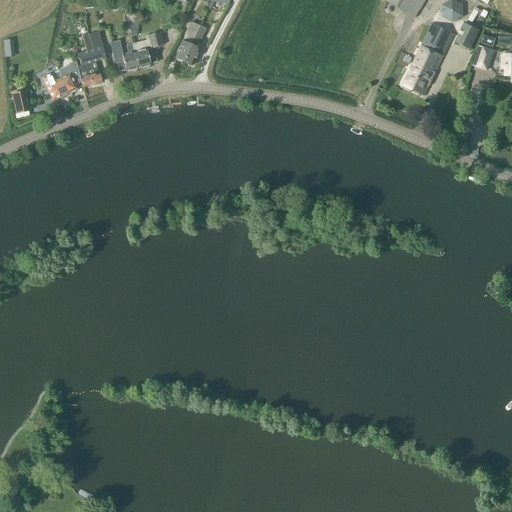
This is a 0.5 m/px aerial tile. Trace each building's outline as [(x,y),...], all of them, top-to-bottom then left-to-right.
[(384,0),(414,18),(425,0),(384,0)] [(183,62),(198,25),(190,22),(186,32),(188,32),(184,42),(182,41),(175,58),(176,59),(176,61),(181,63),(183,62)] [(464,23),(455,42),(470,50),(479,30),(464,23)] [(432,24),(403,85),(424,95),(454,34),(432,24)] [(198,25),(183,62),(192,66),(200,48),(197,47),(205,28),(198,25)] [(98,32),(83,36),(87,51),(102,47),(98,32)] [(133,44),(138,68),(143,67),(144,68),(148,67),(147,66),(150,66),(149,65),(156,63),(153,48),(162,46),(159,33),(144,37),(146,41),(138,43),(136,35),(131,36),(133,44)] [(496,39),(483,35),(481,43),(493,47),(496,39)] [(138,68),(133,44),(127,46),(129,53),(122,54),(119,40),(110,43),(115,63),(117,63),(119,72),(126,70),(127,71),(129,70),(129,72),(132,71),(131,70),(138,68)] [(87,51),(78,54),(81,65),(78,66),(77,66),(78,72),(79,79),(82,87),(101,82),(100,80),(102,79),(101,74),(99,75),(99,73),(98,73),(95,62),(106,59),(102,47),(87,51)] [(489,60),(493,52),(483,49),(480,56),(489,60)] [(511,54),(502,54),(502,68),(504,68),(504,76),(511,75),(511,54)] [(407,55),(404,62),(409,64),(412,58),(407,55)] [(76,61),(60,69),(61,77),(68,93),(70,92),(71,93),(74,91),(75,90),(77,89),(73,81),(79,79),(78,72),(77,66),(78,66),(76,61)] [(52,100),(59,96),(59,97),(61,96),(62,97),(66,95),(66,94),(68,93),(61,77),(60,69),(58,70),(58,69),(42,77),(52,100)] [(24,91),(16,93),(12,94),(16,113),(28,111),(24,91)] [(461,132),(459,136),(460,138),(464,140),(466,139),(468,135),(467,132),(463,131),(461,132)]
